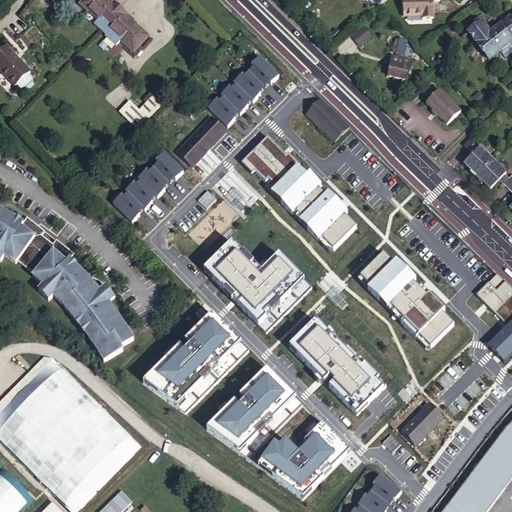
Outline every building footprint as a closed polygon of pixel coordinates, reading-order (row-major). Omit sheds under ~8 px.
[(40,0),(39,0),(31,10),(37,15),(41,11),(46,6),(40,0)] [(118,10),(108,0),(100,0),(90,12),(104,25),(118,10)] [(434,0),(404,0),(405,16),(424,15),(424,17),(436,16),(434,0)] [(121,12),(118,10),(104,25),(113,33),(127,18),(121,12)] [(511,38),(511,13),(499,23),(511,38)] [(133,24),(127,18),(113,33),(141,60),(156,46),(133,24)] [(474,27),(469,31),(489,58),(500,49),(510,41),(511,39),(511,38),(499,23),(490,30),(483,21),(481,22),(478,25),(474,27)] [(365,25),(353,35),(361,45),(373,35),(365,25)] [(408,43),(401,40),(399,47),(398,50),(398,51),(399,52),(405,54),(408,43)] [(511,51),(511,43),(510,41),(500,49),(505,57),(511,51)] [(412,44),(408,43),(405,54),(406,54),(405,58),(412,59),(415,51),(412,44)] [(34,71),(21,59),(18,54),(8,46),(0,53),(0,67),(19,87),(34,71)] [(398,55),(394,54),(389,73),(409,79),(413,60),(412,59),(405,58),(398,55)] [(443,56),(437,61),(447,71),(449,69),(447,67),(449,65),(449,62),(443,56)] [(253,67),(248,72),(263,88),(268,83),(270,84),(277,77),(258,58),(250,65),(253,67)] [(263,88),(248,72),(242,78),(240,75),(233,83),(235,85),(251,101),(252,102),(260,95),(258,93),(263,88)] [(251,101),(235,85),(230,90),(228,88),(220,96),(222,98),(238,113),(238,114),(239,115),(247,107),(246,106),(251,101)] [(439,86),(425,99),(446,121),(459,107),(439,86)] [(238,113),(222,98),(217,103),(215,101),(208,108),(227,127),(234,120),(233,119),(238,114),(238,113)] [(151,109),(141,99),(131,109),(141,120),(151,109)] [(349,128),(320,100),(305,115),(316,125),(334,143),(348,128),(349,128)] [(226,132),(212,118),(177,153),(191,167),(208,150),(211,147),(226,132)] [(473,134),(463,144),(469,150),(475,144),(479,140),(473,134)] [(267,136),(243,160),(243,161),(253,171),(264,181),(267,179),(276,188),(273,190),(283,200),(280,203),(280,204),(291,215),(292,214),(294,212),(309,227),(307,229),(306,230),(317,241),(318,240),(321,237),(333,249),(333,250),(357,226),(345,214),(347,211),(342,207),(333,198),(330,201),(318,188),(320,185),(321,185),(309,173),(306,176),(297,166),(299,164),(288,153),(286,155),(284,153),(267,136)] [(475,144),(469,150),(473,154),(479,148),(475,144)] [(469,171),(475,177),(493,159),(480,146),(479,148),(473,154),(464,162),(471,169),(469,171)] [(158,163),(153,168),(169,184),(174,179),(175,180),(183,173),(163,153),(156,161),(158,163)] [(475,177),(481,183),(483,181),(490,188),(499,179),(505,173),(506,172),(493,159),(475,177)] [(169,184),(153,168),(148,173),(146,171),(138,179),(140,181),(156,197),(157,198),(165,190),(164,189),(169,184)] [(499,179),(504,183),(510,178),(505,173),(499,179)] [(156,197),(140,181),(135,186),(133,184),(125,192),(127,194),(128,194),(144,209),(143,210),(145,211),(152,203),(151,202),(156,197)] [(144,209),(128,194),(127,194),(123,199),(120,197),(113,204),(132,223),(140,216),(139,214),(143,210),(144,209)] [(38,242),(43,236),(46,233),(44,231),(40,229),(36,227),(31,225),(27,224),(24,223),(24,224),(0,209),(0,261),(3,263),(6,257),(17,264),(38,242)] [(44,231),(46,233),(46,232),(28,219),(24,223),(27,224),(31,225),(36,227),(40,229),(44,231)] [(55,245),(43,236),(38,242),(17,264),(18,265),(20,263),(36,275),(35,278),(45,286),(41,291),(51,302),(56,297),(74,314),(82,324),(84,327),(94,341),(108,362),(127,349),(126,346),(138,339),(129,324),(112,303),(115,301),(115,300),(114,298),(113,295),(112,293),(110,289),(108,287),(105,284),(103,282),(100,281),(98,279),(95,278),(93,281),(71,260),(72,259),(72,258),(70,256),(68,253),(65,249),(62,246),(59,243),(57,242),(55,245)] [(72,258),(72,259),(75,254),(58,241),(57,242),(59,243),(62,246),(65,249),(68,253),(70,256),(72,258)] [(312,287),(276,251),(258,269),(232,242),(204,270),(218,284),(235,302),(237,303),(255,322),(266,333),(312,287)] [(409,279),(404,274),(407,271),(396,259),(393,262),(383,252),(359,275),(360,276),(369,286),(367,288),(378,299),(380,297),(403,319),(400,322),(400,323),(415,338),(416,337),(418,335),(430,346),(431,347),(455,323),(442,311),(445,309),(422,287),(420,285),(418,287),(409,279)] [(488,347),(504,363),(511,354),(511,290),(496,275),(475,297),(507,327),(488,347)] [(115,300),(115,301),(118,298),(112,290),(108,287),(110,289),(112,293),(113,295),(114,298),(115,300)] [(322,379),(356,414),(377,393),(385,384),(318,317),(288,346),(320,377),(322,379)] [(234,336),(221,323),(219,326),(212,319),(198,334),(197,333),(195,331),(144,383),(186,413),(249,350),(234,336)] [(0,401),(0,409),(53,357),(49,352),(0,401)] [(53,357),(0,409),(0,437),(75,511),(142,445),(53,357)] [(303,498),(330,471),(329,470),(328,469),(348,449),(320,421),(292,394),(276,377),(273,380),(267,374),(253,388),(251,387),(250,386),(207,429),(303,498)] [(429,403),(401,431),(416,445),(443,417),(429,403)] [(444,511),(486,511),(511,477),(511,425),(496,444),(444,511)] [(0,511),(20,511),(35,497),(0,462),(0,511)] [(376,485),(371,491),(389,504),(394,498),(395,499),(402,491),(380,474),(373,483),(376,485)] [(389,504),(371,491),(367,497),(365,495),(358,504),(361,505),(369,511),(385,511),(387,511),(385,510),(389,504)] [(42,511),(64,511),(54,501),(42,511)]
